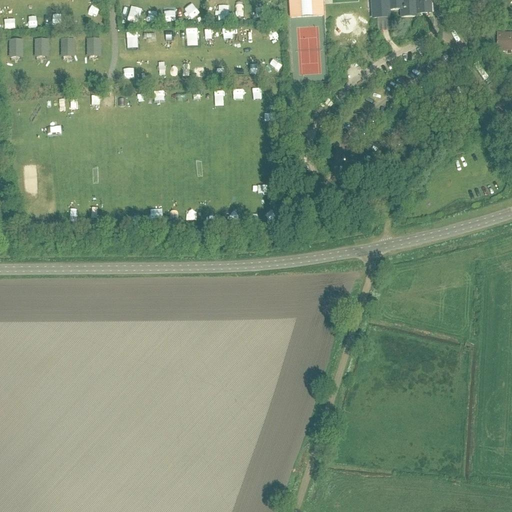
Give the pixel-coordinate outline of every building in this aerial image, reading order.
[(289,0),(291,19),(323,17),(322,0),(289,0)] [(372,0),(374,19),(389,19),(389,11),(401,10),(402,18),(416,17),(415,15),(431,14),(430,5),(426,5),(425,0),(415,0),(403,1),(403,0),(372,0)] [(211,11),(227,10),(227,2),(211,2),(211,11)] [(185,11),(193,23),(202,18),(194,5),(185,11)] [(511,36),(498,36),(498,50),(511,50),(511,36)] [(0,56),(0,58),(2,67),(14,65),(13,54),(0,56)] [(359,65),(349,72),(353,80),(364,73),(359,65)]
